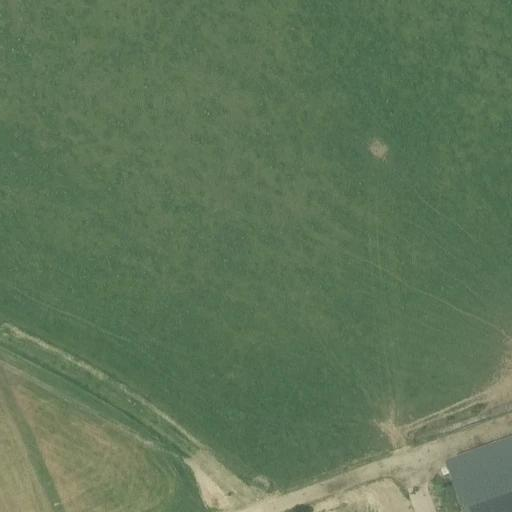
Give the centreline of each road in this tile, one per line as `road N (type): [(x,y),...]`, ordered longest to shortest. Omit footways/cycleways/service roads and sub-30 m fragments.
road 1 (track): [(263,511),(150,423),(0,338)]
road 2 (track): [(511,422),(265,511)]
